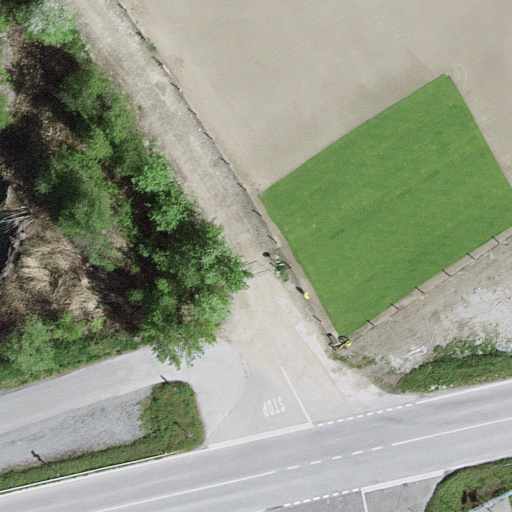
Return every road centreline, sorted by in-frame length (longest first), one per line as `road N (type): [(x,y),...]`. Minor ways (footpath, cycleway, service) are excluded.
road 1 (track): [(277,352),(249,271),(159,102),(91,0)]
road 2 (tertiary): [(106,511),(353,455)]
road 3 (tertiary): [(353,455),(511,418)]
